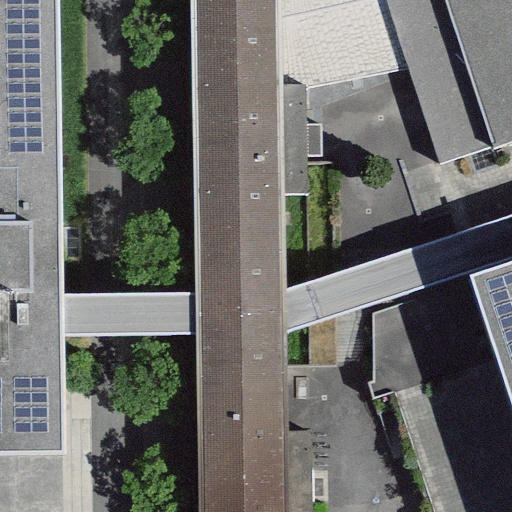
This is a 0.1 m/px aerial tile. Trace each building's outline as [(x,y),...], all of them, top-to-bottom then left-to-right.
[(60,0),(0,0),(0,511),(73,511),(69,349),(68,306),(60,0)] [(277,0),(187,0),(195,306),(197,344),(200,511),(292,511),(287,334),(286,295),(277,0)] [(511,0),(290,0),(291,91),(408,65),(446,164),(511,144),(511,0)] [(511,218),(286,295),(287,334),(511,260),(511,218)] [(511,284),(474,298),(511,403),(511,284)] [(195,306),(68,306),(69,349),(197,344),(195,306)]
